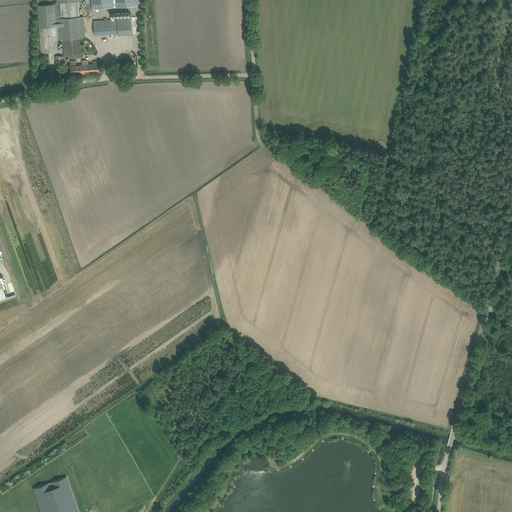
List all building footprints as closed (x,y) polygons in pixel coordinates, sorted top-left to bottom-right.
[(62,41),(64,58),(88,57),(87,38),(85,38),(83,17),(80,17),(79,1),(82,1),(81,0),(56,0),(57,3),(60,3),(61,26),(57,27),(55,4),(38,5),(40,52),(59,51),(58,41),(62,41)] [(137,6),(136,0),(91,0),(92,9),(137,6)] [(93,21),(94,35),(118,34),(118,35),(133,34),(131,16),(117,17),(117,20),(93,21)] [(56,56),(54,75),(63,76),(64,60),(63,60),(63,56),(56,56)] [(93,64),(76,65),(76,60),(70,61),(71,74),(101,72),(101,63),(99,64),(99,61),(93,61),(93,64)] [(79,511),(66,477),(33,488),(41,511),(79,511)]
